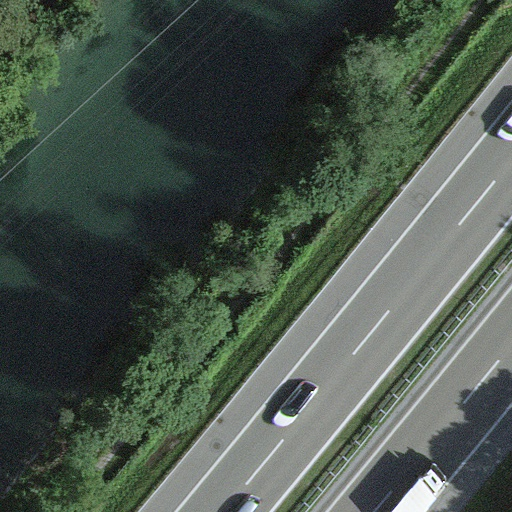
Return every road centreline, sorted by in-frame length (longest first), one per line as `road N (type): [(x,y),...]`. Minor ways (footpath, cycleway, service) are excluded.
road 1 (motorway): [(511,156),(222,511)]
road 2 (motorway): [(376,511),(511,347)]
